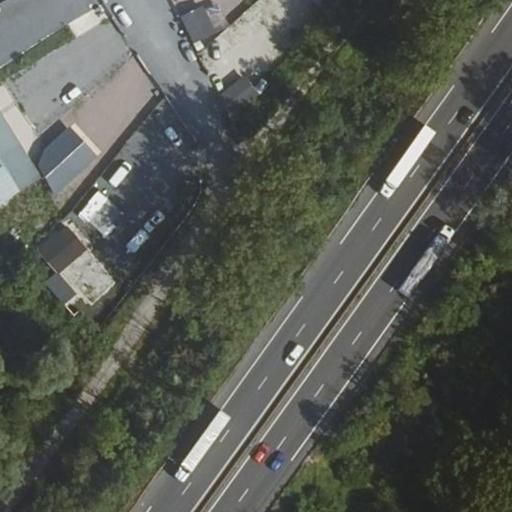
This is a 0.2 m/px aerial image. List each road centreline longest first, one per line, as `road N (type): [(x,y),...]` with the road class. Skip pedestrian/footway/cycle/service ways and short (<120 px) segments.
road 1 (track): [(1,511),(382,0)]
road 2 (trunk): [(511,36),(169,511)]
road 3 (trunk): [(229,511),(511,124)]
road 4 (residential): [(131,0),(246,182)]
